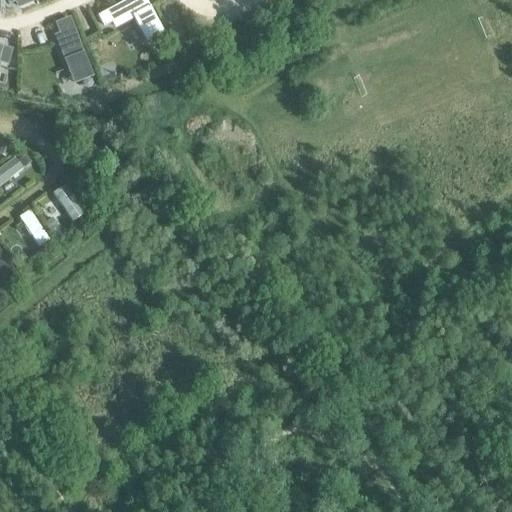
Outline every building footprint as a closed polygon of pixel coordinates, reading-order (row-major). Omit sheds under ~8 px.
[(28,0),(8,0),(10,4),(15,2),(18,8),(30,4),(28,0)] [(143,0),(130,0),(98,18),(103,27),(112,22),(115,28),(134,18),(137,25),(136,26),(144,40),(145,39),(147,43),(162,35),(143,0)] [(62,36),(56,38),(68,68),(74,84),(91,77),(69,20),(57,24),(62,36)] [(0,48),(0,62),(6,65),(10,51),(0,48)] [(22,170),(15,160),(0,171),(0,186),(11,178),(14,181),(23,175),(20,172),(22,170)] [(83,214),(65,187),(56,194),(63,205),(60,207),(65,215),(69,213),(73,220),(83,214)] [(47,240),(30,215),(19,222),(37,247),(47,240)] [(16,274),(0,251),(0,275),(5,282),(16,274)]
